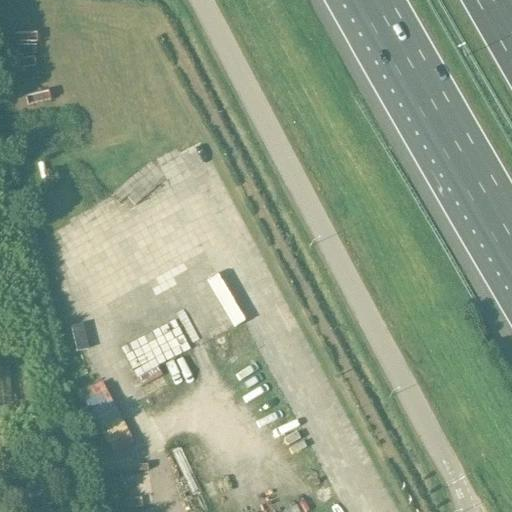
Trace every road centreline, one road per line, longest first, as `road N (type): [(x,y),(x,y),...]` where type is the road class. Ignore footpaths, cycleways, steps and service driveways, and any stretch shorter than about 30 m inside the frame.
road 1 (unknown): [(361,511),(204,254),(170,222),(100,239),(63,266),(59,288),(141,511)]
road 2 (unclassified): [(473,511),(200,0)]
road 3 (motorway): [(368,0),(511,238)]
